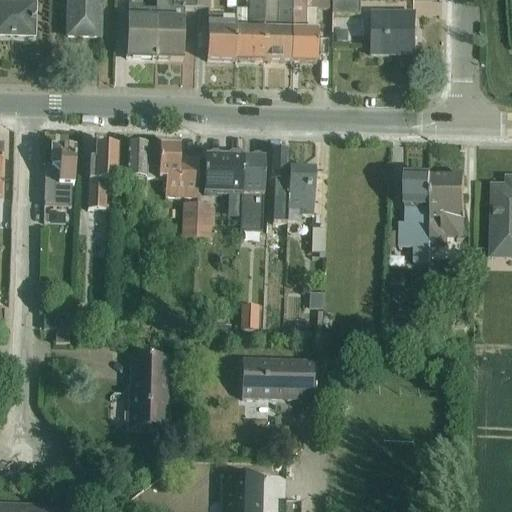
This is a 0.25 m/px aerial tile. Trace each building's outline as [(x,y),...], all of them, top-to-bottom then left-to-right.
[(0,0),(0,39),(37,41),(38,3),(35,3),(34,0),(0,0)] [(66,0),(65,41),(102,43),(103,0),(66,0)] [(156,0),(156,12),(155,64),(186,65),(186,21),(184,21),(184,11),(196,11),(196,0),(156,0)] [(196,0),(196,11),(211,11),(210,0),(196,0)] [(227,0),(227,10),(236,11),(236,0),(227,0)] [(236,18),(235,66),(263,67),(265,3),(264,0),(248,0),(249,12),(236,12),(236,18)] [(265,3),(263,67),(291,68),(292,0),(278,0),(279,3),(265,3)] [(292,0),(291,68),(317,69),(317,12),(330,12),(330,1),(330,0),(292,0)] [(330,1),(330,12),(330,17),(360,17),(360,2),(330,1)] [(155,64),(156,12),(143,11),(143,7),(128,6),(125,63),(155,64)] [(416,18),(369,17),(369,58),(416,58),(416,18)] [(235,66),(236,18),(208,18),(208,26),(206,65),(235,66)] [(148,181),(148,151),(148,149),(127,148),(126,192),(130,192),(129,225),(145,226),(148,181)] [(90,162),(88,213),(106,214),(107,186),(118,186),(119,150),(96,149),(96,162),(90,162)] [(160,151),(159,181),(159,182),(166,183),(165,200),(199,201),(199,161),(181,161),(181,149),(160,149),(160,151)] [(148,151),(148,181),(159,181),(160,151),(148,151)] [(45,169),(44,210),(71,211),(71,191),(74,191),(75,154),(51,153),(51,169),(45,169)] [(288,213),(288,172),(289,154),(271,153),(270,184),(274,184),(272,239),(286,239),(287,223),(288,213)] [(241,199),(242,159),(241,158),(232,157),(228,160),(220,160),(217,158),(212,158),(209,160),(206,160),(205,198),(241,199)] [(242,159),(241,199),(241,234),(261,235),(262,200),(265,200),(266,162),(262,162),(259,160),(254,160),(251,161),(243,161),(242,159)] [(288,172),(288,213),(301,213),(301,218),(313,219),(315,173),(288,172)] [(431,180),(429,250),(448,250),(448,240),(465,239),(465,177),(456,177),(452,180),(431,180)] [(511,179),(506,179),(506,187),(491,186),(490,263),(511,262),(511,179)] [(429,250),(431,180),(405,180),(405,226),(398,226),(399,251),(413,250),(414,266),(429,267),(429,250)] [(198,242),(198,207),(183,206),(182,242),(198,242)] [(198,207),(198,242),(212,242),(212,231),(215,231),(215,207),(198,207)] [(288,213),(287,223),(301,223),(301,218),(301,213),(288,213)] [(111,222),(96,222),(96,236),(112,236),(111,222)] [(311,232),(310,257),(325,257),(325,232),(311,232)] [(252,280),(251,315),(253,315),(253,316),(261,317),(262,277),(255,277),(254,281),(252,280)] [(309,295),(308,311),(323,312),(324,296),(309,295)] [(56,334),(70,334),(71,318),(44,317),(43,333),(56,334)] [(242,323),(242,337),(261,337),(261,323),(242,323)] [(211,327),(211,337),(231,338),(231,328),(211,327)] [(70,334),(56,334),(55,347),(70,347),(70,334)] [(130,360),(128,431),(149,432),(149,435),(158,435),(158,432),(169,432),(170,361),(130,360)] [(243,362),(241,402),(245,402),(287,403),(312,404),(312,394),(316,394),(317,386),(313,386),(314,365),(243,362)] [(223,479),(222,511),(263,511),(264,480),(223,479)]
